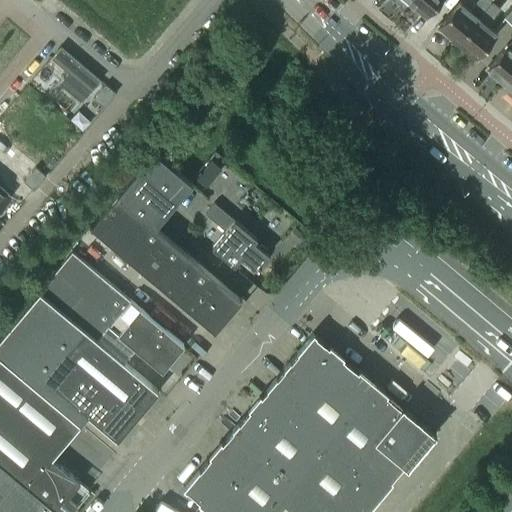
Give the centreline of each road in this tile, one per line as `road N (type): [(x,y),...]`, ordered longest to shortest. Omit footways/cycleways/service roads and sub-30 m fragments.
road 1 (unclassified): [(136,485),(325,262)]
road 2 (tertiary): [(479,171),(294,0)]
road 3 (unclassified): [(213,0),(129,95),(51,27)]
road 4 (unknown): [(129,95),(0,253)]
road 5 (unclassified): [(361,246),(389,248),(511,343)]
